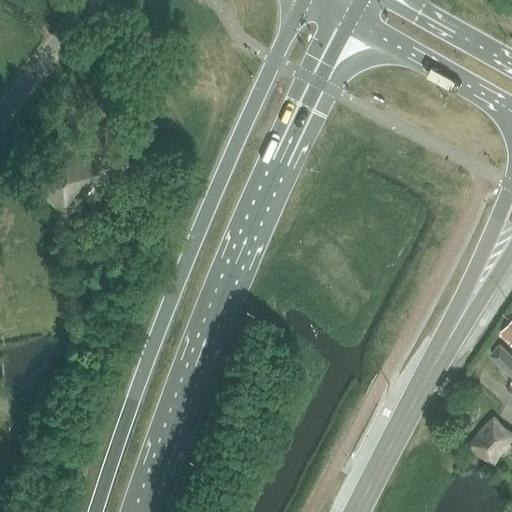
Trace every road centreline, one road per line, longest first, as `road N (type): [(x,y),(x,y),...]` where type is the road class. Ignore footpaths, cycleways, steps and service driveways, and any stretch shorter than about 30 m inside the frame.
road 1 (primary): [(304,0),(215,196),(98,511)]
road 2 (primary): [(145,511),(247,237),(352,16)]
road 3 (secondary): [(359,511),(511,227)]
road 4 (secondary): [(352,16),(511,103)]
road 5 (secondary): [(511,63),(394,0)]
